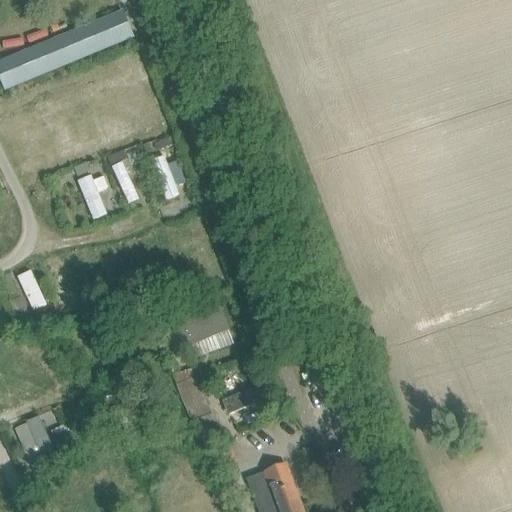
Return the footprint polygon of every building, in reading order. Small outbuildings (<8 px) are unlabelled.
[(123,12),(0,63),(0,81),(4,92),(134,38),(123,12)] [(125,60),(128,70),(145,66),(142,55),(125,60)] [(142,137),(167,129),(150,80),(124,88),(142,137)] [(123,135),(116,113),(100,119),(92,97),(63,106),(78,150),(123,135)] [(38,153),(56,143),(36,106),(18,116),(38,153)] [(52,164),(77,154),(71,139),(47,149),(52,164)] [(150,163),(166,201),(179,196),(164,157),(150,163)] [(111,169),(128,205),(139,200),(122,163),(111,169)] [(86,165),(75,170),(79,179),(90,175),(86,165)] [(78,183),(94,221),(107,216),(91,177),(78,183)] [(212,237),(184,246),(197,291),(226,282),(212,237)] [(128,255),(139,282),(162,273),(151,245),(128,255)] [(72,311),(98,303),(86,264),(59,273),(72,311)] [(17,279),(33,312),(46,306),(31,272),(17,279)] [(0,331),(11,327),(0,302),(0,331)] [(221,308),(166,330),(175,354),(231,332),(221,308)] [(83,329),(71,333),(80,360),(92,356),(83,329)] [(46,357),(34,360),(38,374),(49,371),(46,357)] [(0,407),(15,400),(0,368),(0,407)] [(226,397),(234,421),(271,409),(263,385),(226,397)] [(95,428),(99,440),(142,426),(138,414),(95,428)] [(26,424),(43,465),(57,459),(39,418),(26,424)] [(268,473),(248,481),(259,511),(303,511),(286,466),(268,473)] [(107,477),(113,505),(148,498),(142,470),(107,477)]
